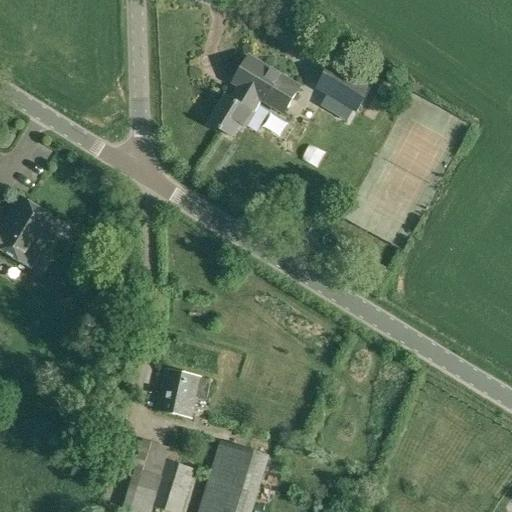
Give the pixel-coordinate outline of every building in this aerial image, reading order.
[(233,85),(237,87),(229,99),(225,97),(209,124),(232,138),(240,125),(246,128),(262,100),(285,113),(299,89),(248,59),(233,85)] [(335,63),(319,90),(357,112),(372,85),(335,63)] [(77,184),(99,168),(89,153),(67,169),(77,184)] [(0,249),(31,268),(59,221),(20,197),(0,229),(0,249)] [(201,379),(201,378),(165,370),(156,412),(191,419),(196,399),(206,401),(211,381),(201,379)] [(81,455),(96,416),(78,409),(63,448),(81,455)] [(252,511),(269,457),(220,442),(199,511),(252,511)] [(123,510),(130,511),(145,511),(165,449),(142,443),(123,510)] [(167,511),(182,511),(195,470),(165,461),(151,507),(167,511)]
